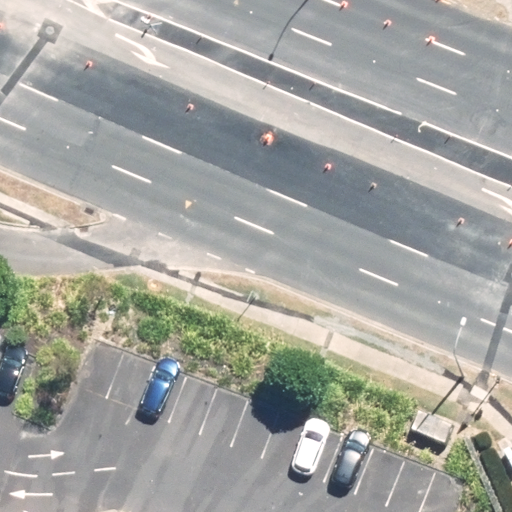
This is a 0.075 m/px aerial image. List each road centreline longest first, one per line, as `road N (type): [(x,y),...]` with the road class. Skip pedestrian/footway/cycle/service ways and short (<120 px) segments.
road 1 (primary): [(21,0),(511,205)]
road 2 (primary): [(306,229),(0,88)]
road 3 (primary): [(306,229),(100,240),(0,234)]
road 4 (primary): [(295,0),(511,86)]
road 5 (primary): [(511,317),(306,229)]
